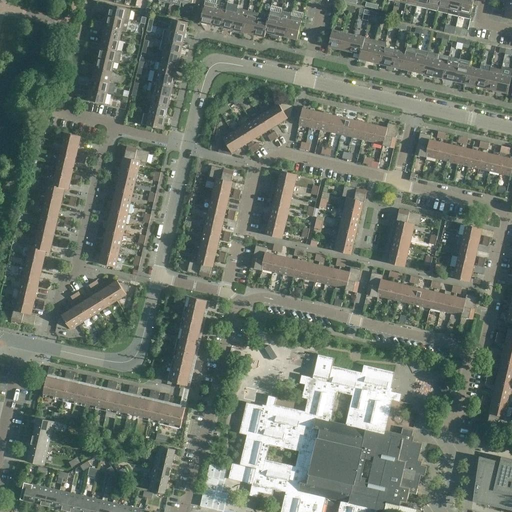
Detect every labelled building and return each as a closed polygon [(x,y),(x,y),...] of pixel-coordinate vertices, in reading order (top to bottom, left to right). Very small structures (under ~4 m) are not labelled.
[(427,9),(428,0),(417,0),(416,6),(427,9)] [(440,0),(428,0),(427,9),(437,11),(440,0)] [(448,14),(451,0),(440,0),(437,11),(448,14)] [(462,0),(451,0),(448,14),(458,16),(462,0)] [(462,0),(458,16),(470,19),(473,0),(462,0)] [(511,7),(511,0),(508,0),(508,1),(506,1),(505,2),(501,1),(500,8),(504,9),(505,5),(511,7)] [(211,25),(215,8),(216,4),(205,2),(200,22),(211,25)] [(132,9),(127,8),(110,4),(108,4),(107,7),(107,9),(109,9),(108,15),(129,20),(132,9)] [(222,27),(226,10),(215,8),(211,25),(222,27)] [(243,32),(247,15),(248,11),(237,8),(236,13),(232,30),(243,32)] [(232,30),(236,13),(226,10),(222,27),(232,30)] [(253,34),(257,18),(258,13),(248,11),(247,15),(243,32),(253,34)] [(276,34),(280,18),(281,13),(269,11),(267,20),(268,20),(265,32),(266,32),(276,34)] [(127,31),(129,20),(108,15),(106,21),(104,21),(104,22),(99,21),(98,27),(102,28),(103,25),(122,30),(127,31)] [(297,39),(302,18),(291,16),(290,20),(286,37),(297,39)] [(171,18),(169,30),(185,34),(188,22),(171,18)] [(265,37),(266,32),(265,32),(268,20),(267,20),(257,18),(253,34),(265,37)] [(286,37),(290,20),(280,18),(276,34),(286,37)] [(120,40),(122,30),(103,25),(102,28),(102,30),(104,31),(103,36),(120,40)] [(467,37),(468,31),(456,28),(454,34),(467,37)] [(185,34),(169,30),(165,29),(162,39),(183,44),(185,34)] [(339,49),(343,33),(332,30),(328,47),(339,49)] [(350,52),(354,35),(343,33),(339,49),(350,52)] [(364,42),(365,38),(354,35),(350,52),(360,54),(361,54),(363,42),(364,42)] [(117,51),(120,40),(103,36),(101,42),(99,42),(99,43),(95,42),(93,49),(97,49),(98,46),(117,51)] [(370,61),(375,40),(365,38),(364,42),(363,42),(361,54),(360,54),(359,59),(370,61)] [(180,55),(183,44),(162,39),(160,50),(164,51),(180,55)] [(380,64),(384,47),(385,42),(375,40),(370,61),(380,64)] [(122,52),(117,51),(98,46),(97,49),(97,51),(99,52),(98,58),(115,61),(119,62),(122,52)] [(391,66),(395,50),(384,47),(380,64),(391,66)] [(423,74),(427,57),(428,52),(417,49),(416,55),(412,71),(423,74)] [(401,69),(405,52),(395,50),(391,66),(401,69)] [(178,65),(180,55),(164,51),(161,61),(178,65)] [(412,71),(416,55),(405,52),(401,69),(412,71)] [(444,79),(449,57),(439,54),(437,60),(433,76),(444,79)] [(433,76),(437,60),(427,57),(423,74),(433,76)] [(455,81),(458,64),(460,59),(449,57),(444,79),(455,81)] [(112,72),(115,61),(98,58),(97,63),(94,63),(94,65),(90,64),(88,70),(93,71),(93,68),(112,72)] [(175,76),(178,65),(161,61),(159,72),(175,76)] [(465,84),(469,67),(458,64),(455,81),(465,84)] [(476,86),(479,69),(469,67),(465,84),(476,86)] [(497,91),(501,74),(502,69),(491,67),(490,72),(486,88),(497,91)] [(110,82),(112,72),(93,68),(93,71),(92,72),(94,72),(93,79),(110,82)] [(486,88),(490,72),(479,69),(476,86),(486,88)] [(173,87),(175,76),(159,72),(155,71),(152,82),(173,87)] [(511,77),(501,74),(497,91),(508,93),(511,77)] [(107,93),(110,82),(93,79),(92,84),(89,84),(89,86),(85,85),(83,91),(88,92),(88,89),(107,93)] [(171,97),(173,87),(152,82),(150,92),(154,93),(171,97)] [(105,104),(107,93),(88,89),(88,92),(87,93),(90,94),(88,100),(105,104)] [(168,108),(171,97),(154,93),(151,104),(168,108)] [(278,124),(288,118),(280,105),(279,103),(269,109),(278,124)] [(283,103),(280,105),(288,118),(290,119),(293,106),(283,103)] [(166,118),(168,108),(151,104),(149,114),(166,118)] [(310,127),(314,111),(303,108),(299,125),(310,127)] [(269,130),(278,124),(269,109),(260,115),(269,130)] [(320,130),(324,113),(314,111),(310,127),(320,130)] [(166,118),(149,114),(144,113),(142,124),(163,129),(165,123),(168,123),(169,119),(166,118)] [(331,132),(335,115),(324,113),(320,130),(331,132)] [(260,135),(269,130),(260,115),(251,121),(260,135)] [(341,135),(345,118),(335,115),(331,132),(341,135)] [(43,118),(41,126),(48,127),(50,120),(43,118)] [(352,137),(356,120),(345,118),(341,135),(352,137)] [(363,139),(366,123),(356,120),(352,137),(363,139)] [(251,141),(260,135),(251,121),(242,126),(251,141)] [(373,142),(377,125),(366,123),(363,139),(373,142)] [(388,123),(387,128),(383,144),(383,145),(394,148),(396,138),(396,136),(397,136),(399,126),(388,123)] [(387,128),(377,125),(373,142),(383,144),(387,128)] [(242,147),(251,141),(242,126),(233,132),(242,147)] [(64,132),(62,143),(79,147),(81,136),(64,132)] [(232,153),(242,147),(233,132),(223,138),(232,153)] [(430,140),(431,135),(420,133),(418,143),(418,145),(417,145),(415,155),(427,157),(427,156),(426,156),(430,140)] [(232,153),(223,138),(224,140),(221,142),(219,152),(231,156),(232,153)] [(440,142),(430,140),(426,156),(427,156),(437,159),(440,142)] [(447,161),(451,144),(440,142),(437,159),(447,161)] [(76,157),(79,147),(62,143),(59,154),(76,157)] [(458,164),(462,147),(451,144),(447,161),(458,164)] [(127,147),(125,157),(140,161),(140,162),(147,163),(149,152),(139,149),(139,150),(137,149),(127,147)] [(468,166),(472,149),(462,147),(458,164),(468,166)] [(479,168),(483,152),(472,149),(468,166),(479,168)] [(489,171),(493,154),(483,152),(479,168),(489,171)] [(74,168),(76,157),(59,154),(57,164),(74,168)] [(500,173),(504,157),(493,154),(489,171),(500,173)] [(138,172),(140,162),(140,161),(125,157),(124,157),(121,168),(138,172)] [(511,170),(511,158),(504,157),(500,173),(511,176),(511,170)] [(71,178),(74,168),(57,164),(55,175),(71,178)] [(209,177),(216,179),(216,178),(232,182),(232,181),(234,171),(224,169),(222,168),(212,166),(209,177)] [(135,182),(138,172),(121,168),(119,178),(135,182)] [(281,171),(278,182),(295,185),(297,174),(281,171)] [(416,182),(418,175),(411,173),(410,181),(416,182)] [(69,189),(71,178),(55,175),(52,185),(65,188),(65,189),(69,189)] [(133,193),(135,182),(119,178),(116,189),(133,193)] [(233,181),(232,181),(232,182),(216,178),(216,179),(214,189),(230,193),(233,181)] [(292,196),(295,185),(278,182),(276,192),(292,196)] [(62,199),(65,189),(65,188),(52,185),(48,184),(46,195),(62,199)] [(355,188),(352,187),(345,185),(342,197),(347,198),(347,197),(363,201),(363,202),(364,202),(367,191),(357,188),(357,189),(355,188)] [(130,203),(133,193),(116,189),(114,199),(130,203)] [(228,203),(230,193),(214,189),(211,199),(228,203)] [(290,206),(292,196),(276,192),(273,203),(290,206)] [(60,209),(62,199),(46,195),(43,205),(60,209)] [(361,212),(363,202),(363,201),(347,197),(347,198),(344,208),(361,212)] [(128,214),(130,203),(114,199),(111,210),(128,214)] [(225,214),(228,203),(211,199),(209,210),(225,214)] [(287,217),(290,206),(273,203),(271,213),(287,217)] [(58,220),(60,209),(43,205),(41,216),(58,220)] [(359,222),(361,212),(344,208),(342,218),(359,222)] [(397,221),(398,221),(398,220),(415,224),(415,225),(419,226),(422,214),(412,212),(411,212),(410,212),(399,209),(397,221)] [(126,224),(128,214),(111,210),(109,220),(126,224)] [(223,224),(225,214),(209,210),(206,220),(223,224)] [(285,228),(287,217),(271,213),(268,224),(285,228)] [(55,230),(58,220),(41,216),(38,227),(55,230)] [(356,233),(359,222),(342,218),(339,229),(356,233)] [(123,235),(126,224),(109,220),(106,231),(123,235)] [(221,235),(223,224),(206,220),(204,231),(221,235)] [(412,235),(415,225),(415,224),(398,220),(398,221),(396,231),(412,235)] [(282,238),(285,228),(268,224),(266,235),(282,238)] [(466,225),(463,236),(480,239),(482,228),(466,225)] [(53,241),(55,230),(38,227),(36,237),(53,241)] [(354,243),(356,233),(339,229),(337,239),(354,243)] [(121,246),(123,235),(106,231),(104,242),(121,246)] [(218,245),(221,235),(204,231),(201,241),(218,245)] [(410,245),(412,235),(396,231),(393,241),(410,245)] [(477,250),(480,239),(463,236),(461,246),(477,250)] [(50,252),(53,241),(36,237),(34,247),(34,248),(46,251),(50,252)] [(351,254),(354,243),(337,239),(334,251),(351,254)] [(216,256),(218,245),(201,241),(199,252),(216,256)] [(407,256),(410,245),(393,241),(391,252),(407,256)] [(118,256),(121,246),(104,242),(101,252),(118,256)] [(266,252),(266,253),(267,248),(256,245),(254,256),(254,258),(253,258),(251,268),(262,270),(263,269),(262,269),(266,252)] [(44,261),(46,251),(34,248),(34,247),(30,246),(27,257),(44,261)] [(475,260),(477,250),(461,246),(458,257),(475,260)] [(116,267),(118,256),(101,252),(99,263),(116,267)] [(213,267),(216,256),(199,252),(197,262),(196,262),(212,266),(212,267),(213,267)] [(272,272),(276,255),(266,253),(266,252),(262,269),(263,269),(272,272)] [(405,267),(407,256),(391,252),(388,263),(405,267)] [(283,274),(287,257),(276,255),(272,272),(283,274)] [(41,272),(44,261),(27,257),(25,268),(41,272)] [(293,276),(297,260),(287,257),(283,274),(293,276)] [(472,271),(475,260),(458,257),(456,267),(472,271)] [(210,277),(212,267),(212,266),(196,262),(197,262),(190,260),(187,272),(197,274),(198,274),(199,274),(199,275),(210,277)] [(304,279),(308,262),(297,260),(293,276),(304,279)] [(314,281),(318,265),(308,262),(304,279),(314,281)] [(325,284),(329,267),(318,265),(314,281),(325,284)] [(335,286),(339,269),(329,267),(325,284),(335,286)] [(351,267),(350,272),(346,289),(345,290),(357,292),(359,282),(359,280),(360,280),(362,270),(351,267)] [(470,282),(472,271),(456,267),(453,278),(470,282)] [(39,282),(41,272),(25,268),(22,278),(39,282)] [(350,272),(339,269),(335,286),(346,289),(350,272)] [(382,279),(383,275),(372,272),(369,282),(370,283),(369,284),(367,295),(378,297),(378,296),(382,279)] [(37,293),(39,282),(22,278),(20,289),(37,293)] [(118,278),(117,280),(125,293),(128,291),(131,281),(118,278)] [(388,298),(392,282),(382,279),(378,296),(388,298)] [(127,295),(125,293),(117,280),(108,286),(117,301),(127,295)] [(399,301),(403,284),(392,282),(388,298),(399,301)] [(409,303),(413,287),(403,284),(399,301),(409,303)] [(117,301),(108,286),(99,292),(108,306),(117,301)] [(420,306),(424,289),(413,287),(409,303),(420,306)] [(34,303),(37,293),(20,289),(17,299),(34,303)] [(430,308),(434,291),(424,289),(420,306),(430,308)] [(441,311),(445,294),(434,291),(430,308),(441,311)] [(108,306),(99,292),(90,297),(99,312),(108,306)] [(451,313),(455,296),(445,294),(441,311),(451,313)] [(466,294),(465,299),(466,299),(462,315),(461,315),(461,316),(473,319),(475,309),(475,307),(478,297),(466,294)] [(203,317),(205,311),(207,300),(188,296),(183,317),(202,322),(203,317)] [(466,299),(465,299),(455,296),(451,313),(461,315),(462,315),(466,299)] [(99,312),(90,297),(80,303),(89,318),(99,312)] [(32,314),(34,303),(17,299),(15,309),(15,310),(32,314)] [(89,318),(80,303),(71,309),(80,323),(89,318)] [(36,315),(32,314),(15,310),(15,309),(14,309),(11,321),(22,323),(24,323),(23,324),(34,326),(36,315)] [(80,323),(71,309),(62,315),(70,328),(71,329),(80,323)] [(70,328),(62,315),(59,314),(56,327),(67,330),(70,328)] [(206,327),(207,323),(202,322),(183,317),(180,328),(200,332),(201,326),(206,327)] [(198,338),(200,332),(180,328),(178,338),(202,344),(203,340),(198,338)] [(201,348),(202,344),(178,338),(176,349),(195,353),(196,347),(201,348)] [(511,351),(511,340),(506,339),(503,350),(511,351)] [(277,357),(274,352),(269,345),(265,348),(273,360),(277,357)] [(194,359),(195,353),(176,349),(173,359),(197,365),(198,361),(194,359)] [(511,362),(511,351),(503,350),(501,360),(511,362)] [(233,463),(230,479),(252,484),(250,492),(258,493),(259,492),(272,495),(273,489),(287,492),(283,507),(282,507),(283,507),(282,511),(366,511),(367,511),(377,511),(378,509),(390,511),(402,511),(403,511),(404,506),(400,506),(401,501),(407,502),(409,492),(417,494),(421,475),(425,476),(427,466),(421,465),(422,461),(418,460),(423,443),(409,440),(410,436),(412,436),(413,430),(403,428),(401,434),(385,430),(388,415),(389,416),(389,415),(388,415),(392,400),(396,401),(398,393),(392,391),(393,388),(391,387),(395,373),(379,369),(380,368),(379,368),(379,369),(364,366),(362,373),(347,370),(348,369),(347,369),(347,370),(332,366),(334,359),(318,355),(313,377),(305,375),(303,384),(305,384),(302,397),(308,399),(305,412),(290,409),(290,407),(290,408),(275,405),(276,401),(268,399),(266,405),(263,404),(262,406),(248,402),(244,417),(243,417),(243,418),(244,418),(240,433),(248,435),(245,450),(243,449),(243,450),(244,450),(241,465),(233,463)] [(192,368),(196,369),(197,365),(173,359),(171,370),(190,374),(192,368)] [(511,373),(511,362),(501,360),(499,371),(511,373)] [(189,381),(190,374),(171,370),(168,381),(192,386),(194,382),(189,381)] [(511,384),(511,373),(499,371),(496,381),(511,384)] [(69,381),(64,380),(47,376),(43,396),(64,401),(69,381)] [(75,403),(79,384),(73,382),(74,377),(70,376),(69,381),(64,401),(75,403)] [(85,406),(90,386),(91,381),(87,380),(86,385),(79,384),(75,403),(85,406)] [(96,408),(100,389),(94,387),(95,382),(91,381),(90,386),(85,406),(96,408)] [(448,389),(443,381),(440,383),(445,391),(445,392),(448,390),(449,390),(448,389)] [(510,395),(511,388),(511,384),(496,381),(494,392),(510,395)] [(107,411),(111,391),(112,386),(108,385),(107,390),(100,389),(96,408),(107,411)] [(117,413),(122,394),(115,392),(117,387),(112,386),(111,391),(107,411),(117,413)] [(128,415),(132,396),(133,391),(129,390),(128,395),(122,394),(117,413),(128,415)] [(138,418),(143,398),(136,397),(138,392),(133,391),(132,396),(128,415),(138,418)] [(508,406),(510,395),(494,392),(491,402),(508,406)] [(149,420),(153,401),(154,396),(150,395),(149,400),(143,398),(138,418),(149,420)] [(159,423),(164,403),(163,403),(158,402),(159,397),(154,396),(153,401),(149,420),(159,423)] [(506,417),(506,416),(508,406),(491,402),(489,413),(490,413),(506,417)] [(185,408),(168,404),(164,403),(159,423),(181,428),(185,408)] [(511,418),(511,417),(506,416),(506,417),(490,413),(487,424),(498,426),(499,426),(499,427),(509,429),(511,418)] [(38,418),(35,429),(52,433),(55,422),(38,418)] [(50,443),(52,433),(35,429),(33,439),(50,443)] [(157,434),(156,441),(167,444),(169,437),(157,434)] [(47,454),(50,443),(33,439),(30,450),(47,454)] [(159,446),(156,457),(173,461),(176,450),(159,446)] [(45,465),(47,454),(30,450),(28,461),(45,465)] [(500,461),(479,456),(479,460),(479,461),(475,486),(473,497),(473,501),(511,509),(511,459),(501,457),(500,461)] [(171,471),(173,461),(156,457),(154,467),(171,471)] [(205,495),(202,510),(210,511),(222,511),(225,500),(218,498),(225,468),(210,464),(203,494),(205,495)] [(168,482),(171,471),(154,467),(151,478),(168,482)] [(166,493),(168,482),(151,478),(149,489),(166,493)] [(35,503),(39,486),(24,482),(20,499),(35,503)] [(46,505),(50,488),(39,486),(35,503),(46,505)] [(56,507),(60,491),(50,488),(46,505),(56,507)] [(67,510),(71,493),(60,491),(56,507),(67,510)] [(75,511),(77,511),(81,495),(71,493),(67,510),(75,511)] [(88,511),(92,498),(81,495),(77,511),(88,511)] [(99,511),(102,500),(92,498),(88,511),(99,511)] [(110,511),(113,503),(102,500),(99,511),(110,511)] [(121,511),(123,505),(113,503),(110,511),(121,511)]
